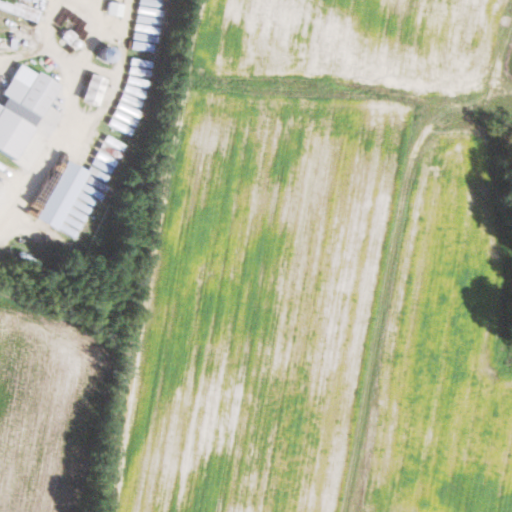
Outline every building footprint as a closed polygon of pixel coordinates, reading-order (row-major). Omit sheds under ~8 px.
[(0,0),(0,7),(38,23),(42,11),(13,0),(0,0)] [(125,5),(110,2),(107,15),(122,18),(125,5)] [(0,150),(17,160),(59,85),(21,63),(4,95),(8,97),(3,105),(0,103),(0,150)] [(108,80),(92,74),(82,102),(99,108),(108,80)] [(59,231),(87,170),(66,160),(38,221),(59,231)]
